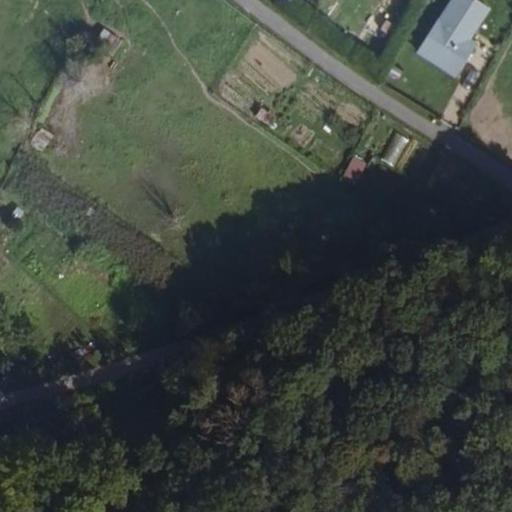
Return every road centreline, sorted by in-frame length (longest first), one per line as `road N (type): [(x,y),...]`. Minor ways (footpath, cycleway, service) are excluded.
road 1 (residential): [(511,227),(223,336),(0,403)]
road 2 (residential): [(242,0),(330,66),(511,176)]
